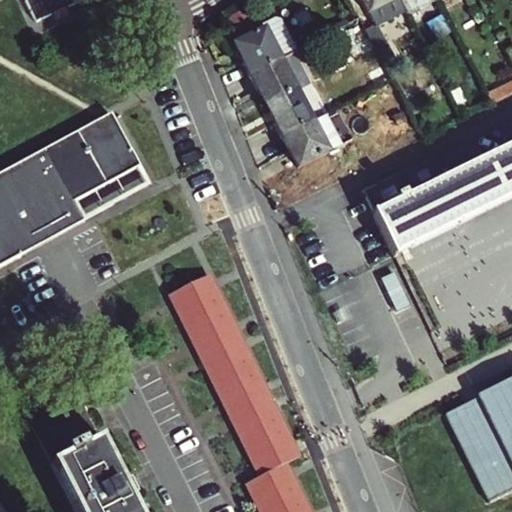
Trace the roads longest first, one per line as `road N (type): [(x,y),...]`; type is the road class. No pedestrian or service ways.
road 1 (residential): [(363,511),(169,16)]
road 2 (residential): [(0,359),(86,314),(188,511)]
